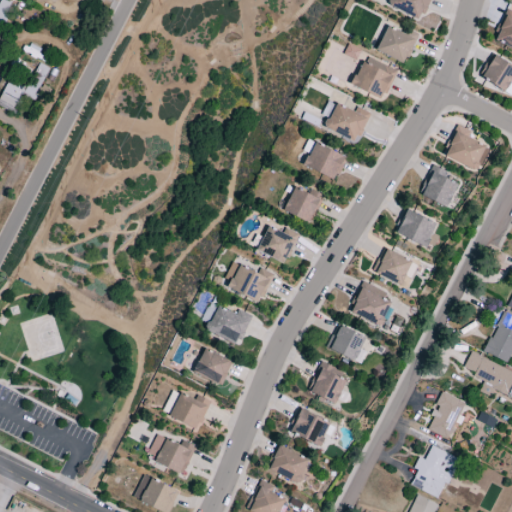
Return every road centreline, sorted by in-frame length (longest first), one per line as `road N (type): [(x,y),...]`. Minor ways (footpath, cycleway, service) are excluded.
road 1 (residential): [(209,511),(282,338),(439,88),(470,0)]
road 2 (residential): [(348,511),(511,189)]
road 3 (residential): [(0,247),(127,0)]
